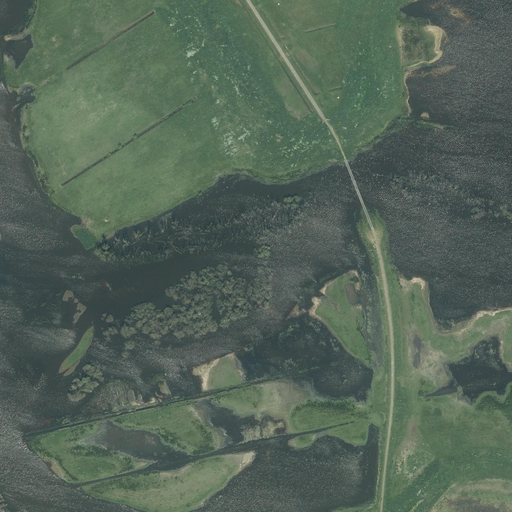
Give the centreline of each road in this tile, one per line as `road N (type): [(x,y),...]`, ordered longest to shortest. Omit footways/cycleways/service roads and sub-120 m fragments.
road 1 (track): [(381,511),(392,372),(372,227)]
road 2 (track): [(323,118),(247,0)]
